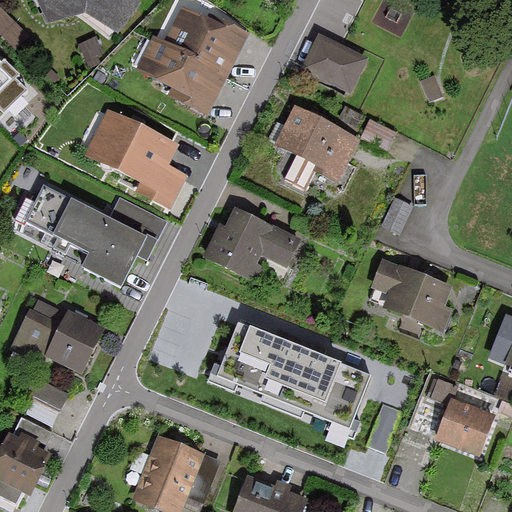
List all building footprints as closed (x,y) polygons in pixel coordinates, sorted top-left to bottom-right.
[(44,0),(56,29),(100,19),(125,34),(150,7),(144,0),(44,0)] [(183,9),(167,42),(230,73),(247,39),(183,9)] [(0,33),(22,53),(35,38),(5,11),(0,16),(0,33)] [(370,58),(319,33),(301,69),(352,94),(370,58)] [(230,73),(167,42),(155,37),(139,71),(175,88),(169,100),(208,118),(230,73)] [(0,66),(0,111),(22,89),(0,66)] [(421,82),(430,104),(444,98),(435,76),(421,82)] [(322,116),(295,105),(275,145),(297,155),(285,179),(305,190),(314,171),(340,184),(361,139),(360,138),(322,116)] [(177,148),(107,115),(85,161),(140,188),(136,197),(168,212),(185,178),(167,170),(177,148)] [(397,132),(370,119),(361,138),(388,151),(397,132)] [(110,223),(46,194),(31,228),(94,256),(86,272),(124,289),(139,257),(148,261),(164,224),(119,203),(110,223)] [(404,201),(395,197),(381,227),(391,231),(401,236),(414,206),(404,201)] [(252,214),(235,206),(226,226),(220,223),(204,257),(226,267),(255,283),(263,266),(257,263),(261,256),(288,268),(302,238),(252,214)] [(399,266),(383,258),(377,272),(371,288),(387,294),(383,307),(410,316),(444,333),(454,309),(446,305),(453,286),(427,274),(400,264),(399,266)] [(104,337),(36,303),(12,352),(41,366),(44,360),(83,379),(104,337)] [(511,315),(506,314),(489,358),(505,365),(511,366),(511,315)] [(373,373),(240,318),(216,376),(351,429),(373,373)] [(459,387),(438,378),(431,399),(446,404),(450,393),(456,395),(459,387)] [(68,399),(39,383),(22,413),(51,429),(68,399)] [(496,415),(451,398),(443,417),(435,440),(480,457),(488,435),(496,415)] [(387,403),(371,446),(392,454),(408,411),(387,403)] [(22,421),(16,434),(44,450),(51,437),(22,421)] [(51,459),(13,440),(0,465),(0,481),(32,497),(51,459)] [(219,464),(159,441),(134,507),(147,511),(182,511),(188,497),(204,503),(219,464)] [(274,491),(247,481),(236,511),(302,511),(306,503),(288,497),(291,489),(276,484),(274,491)] [(0,500),(17,508),(23,496),(0,486),(0,500)]
